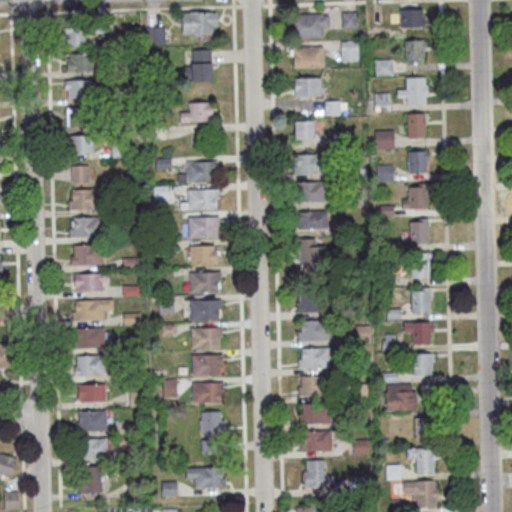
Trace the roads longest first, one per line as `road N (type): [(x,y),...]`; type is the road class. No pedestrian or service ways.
road 1 (residential): [(264,511),(249,0)]
road 2 (residential): [(40,511),(26,0)]
road 3 (residential): [(490,511),(477,0)]
